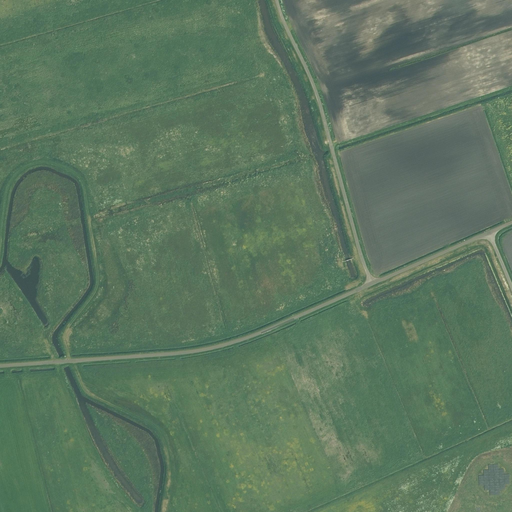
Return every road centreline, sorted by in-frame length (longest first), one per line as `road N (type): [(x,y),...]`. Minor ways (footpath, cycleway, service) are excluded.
road 1 (unclassified): [(64,360),(221,345),(371,282)]
road 2 (unclassified): [(371,282),(319,103),(276,0)]
road 3 (unclassified): [(371,282),(488,232)]
